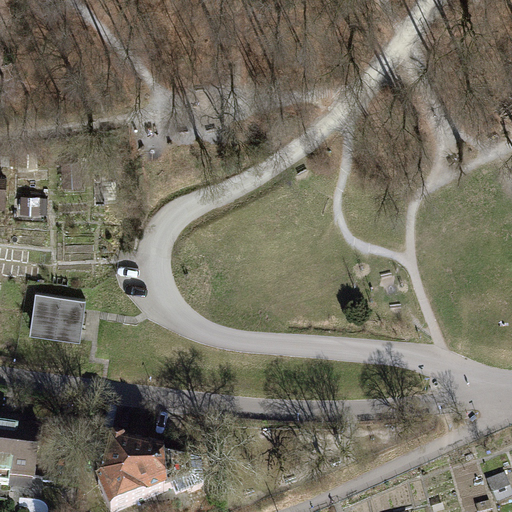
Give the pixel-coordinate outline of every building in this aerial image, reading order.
[(64,186),(83,185),(81,165),(62,166),(64,186)] [(40,196),(21,196),(21,213),(39,214),(40,196)] [(86,299),(36,292),(30,333),(80,340),(86,299)] [(0,421),(0,479),(12,481),(13,475),(36,478),(43,428),(27,426),(28,421),(2,417),(1,422),(0,421)] [(96,487),(106,511),(124,511),(172,492),(176,501),(205,489),(201,463),(91,438),(84,471),(98,474),(96,487)] [(491,481),(499,506),(511,502),(511,485),(509,476),(491,481)]
